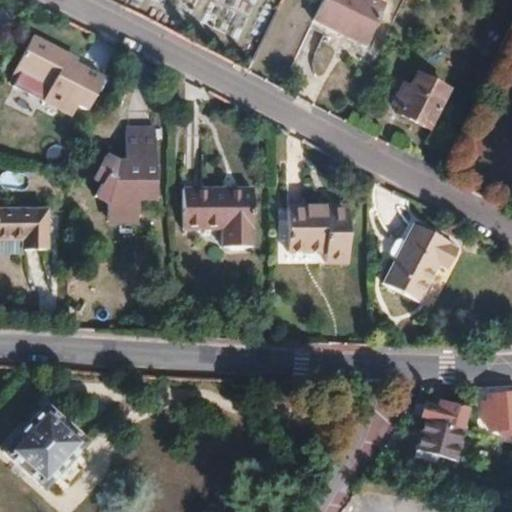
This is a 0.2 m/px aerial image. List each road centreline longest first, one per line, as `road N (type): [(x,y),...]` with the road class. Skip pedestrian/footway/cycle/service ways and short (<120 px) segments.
road 1 (residential): [(57,0),(511,235)]
road 2 (residential): [(363,369),(0,347)]
road 3 (residential): [(363,369),(337,459),(305,511)]
road 4 (residential): [(511,364),(363,369)]
